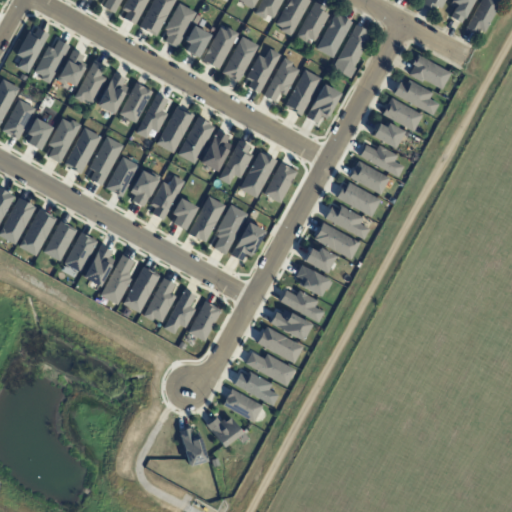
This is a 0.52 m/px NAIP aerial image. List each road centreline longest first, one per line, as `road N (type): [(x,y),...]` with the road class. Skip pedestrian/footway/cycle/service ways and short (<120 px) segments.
road 1 (track): [(252,511),(511,37)]
road 2 (residential): [(186,389),(209,369),(400,26)]
road 3 (residential): [(31,0),(324,161)]
road 4 (residential): [(0,161),(248,300)]
road 5 (residential): [(461,62),(354,0)]
